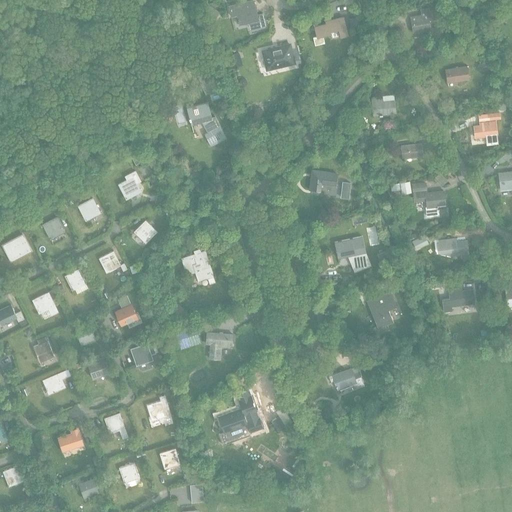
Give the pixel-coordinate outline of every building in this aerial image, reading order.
[(253,0),(228,6),(231,16),(236,15),(238,21),(246,19),(247,23),(258,20),(256,14),(253,0)] [(410,17),(413,34),(431,31),(429,21),(437,19),(435,7),(420,9),(421,15),(410,17)] [(340,36),(347,34),(343,17),(324,22),(325,24),(314,27),(317,37),(313,38),(315,44),(323,42),(322,36),(329,34),(329,31),(338,29),(340,36)] [(280,66),(294,62),(289,44),(281,46),(281,45),(270,48),(270,49),(262,51),(264,58),(262,58),(261,60),(262,64),(264,65),(265,64),(266,67),(280,64),(280,66)] [(242,64),(238,51),(226,55),(230,68),(242,64)] [(445,69),(447,82),(469,79),(467,66),(445,69)] [(394,100),(393,100),(393,94),(376,96),(377,99),(372,100),(373,115),(396,113),(394,100)] [(187,108),(191,124),(212,119),(207,102),(187,108)] [(474,126),(475,137),(491,135),(491,134),(496,134),(495,119),(484,120),(485,124),(474,126)] [(401,145),(403,158),(422,156),(421,143),(401,145)] [(126,180),(118,184),(126,198),(141,190),(137,183),(141,180),(135,170),(124,176),(126,180)] [(323,182),(335,184),(336,173),(312,170),(309,189),(320,191),(321,183),(323,183),(323,182)] [(511,171),(498,173),(500,189),(511,188),(511,171)] [(336,195),(352,197),(353,193),(352,193),(353,187),(350,187),(351,184),(338,182),(336,195)] [(444,191),(427,193),(425,183),(412,184),(414,201),(426,199),(427,209),(426,210),(427,216),(446,214),(444,191)] [(78,205),(86,220),(100,212),(92,197),(78,205)] [(42,224),(50,238),(64,230),(57,216),(42,224)] [(134,231),(145,243),(157,231),(145,219),(134,231)] [(25,223),(28,229),(35,225),(32,220),(25,223)] [(15,257),(30,249),(22,234),(4,243),(7,250),(11,248),(15,257)] [(362,236),(335,242),(338,257),(354,254),(357,261),(352,263),(355,270),(371,264),(365,251),(366,251),(362,236)] [(438,243),(436,243),(437,250),(449,248),(450,255),(461,253),(461,257),(468,256),(468,252),(467,239),(455,241),(455,238),(438,240),(438,243)] [(205,250),(200,251),(199,248),(193,250),(194,253),(181,258),(186,274),(195,271),(198,280),(214,275),(205,250)] [(98,257),(106,272),(120,265),(113,250),(98,257)] [(160,267),(164,271),(177,260),(173,256),(160,267)] [(64,275),(72,290),(86,282),(79,267),(64,275)] [(382,279),(385,287),(390,285),(397,282),(394,275),(382,279)] [(56,286),(60,294),(65,291),(61,284),(56,286)] [(472,289),(461,291),(460,288),(448,289),(449,298),(442,299),(443,311),(451,310),(451,306),(474,303),(472,289)] [(375,301),(368,304),(378,328),(393,321),(388,308),(392,307),(392,308),(397,306),(390,291),(382,294),(373,298),(375,301)] [(51,315),(58,312),(48,292),(32,300),(35,306),(38,304),(42,311),(47,308),(51,315)] [(118,310),(115,311),(118,317),(121,316),(124,323),(137,317),(131,305),(133,303),(131,297),(115,304),(118,310)] [(10,304),(0,309),(0,322),(1,325),(16,318),(18,321),(24,318),(20,311),(15,313),(10,304)] [(86,342),(95,339),(88,323),(74,329),(79,341),(85,339),(86,342)] [(168,335),(170,341),(186,336),(184,330),(168,335)] [(221,346),(231,346),(232,334),(207,332),(206,343),(210,343),(209,358),(220,359),(221,346)] [(47,340),(44,342),(42,337),(36,340),(38,344),(33,346),(38,358),(44,356),(45,359),(54,356),(47,340)] [(155,352),(160,350),(157,340),(151,342),(146,344),(146,343),(131,348),(136,364),(137,364),(139,369),(142,370),(151,367),(153,364),(151,359),(152,359),(150,354),(155,353),(155,352)] [(87,362),(92,378),(108,372),(105,363),(110,361),(108,355),(87,362)] [(51,392),(64,386),(61,379),(70,374),(68,368),(42,379),(45,385),(48,384),(51,392)] [(337,389),(356,382),(351,368),(341,371),(328,375),(330,381),(333,380),(337,389)] [(160,400),(146,405),(151,421),(163,417),(163,418),(170,416),(164,395),(159,396),(160,400)] [(257,409),(244,413),(242,406),(218,415),(224,432),(247,423),(249,428),(262,423),(257,409)] [(122,438),(127,437),(119,412),(103,417),(109,433),(119,430),(122,438)] [(279,415),(271,421),(277,431),(286,425),(279,415)] [(63,436),(67,449),(82,444),(77,431),(63,436)] [(133,443),(127,444),(129,451),(135,449),(133,443)] [(159,453),(163,469),(179,464),(175,448),(159,453)] [(97,454),(93,456),(98,471),(103,470),(97,454)] [(299,461),(293,458),(290,464),(295,467),(299,461)] [(138,476),(134,463),(114,470),(118,483),(138,476)] [(2,471),(8,486),(23,480),(17,465),(2,471)] [(78,484),(83,497),(97,492),(93,478),(78,484)]
